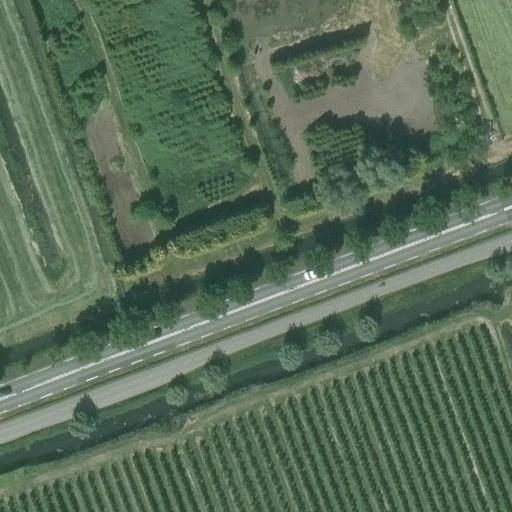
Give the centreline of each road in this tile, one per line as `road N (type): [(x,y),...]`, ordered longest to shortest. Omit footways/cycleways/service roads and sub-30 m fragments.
road 1 (primary): [(0,400),(511,209)]
road 2 (unclassified): [(0,433),(511,242)]
